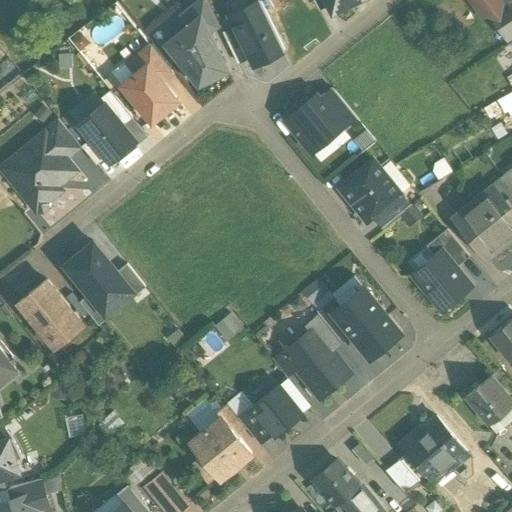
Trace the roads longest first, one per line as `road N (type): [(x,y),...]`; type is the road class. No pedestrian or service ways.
road 1 (residential): [(439,345),(247,107)]
road 2 (residential): [(232,511),(439,345)]
road 3 (residential): [(247,107),(208,114),(43,248)]
road 4 (residential): [(247,107),(276,97),(391,3)]
